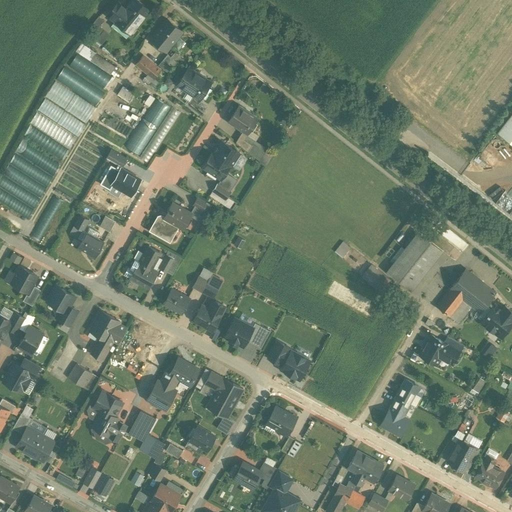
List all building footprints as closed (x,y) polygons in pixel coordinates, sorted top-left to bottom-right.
[(138,0),(130,0),(125,7),(118,1),(107,15),(115,20),(115,21),(130,33),(131,33),(150,10),(138,0)] [(99,16),(88,29),(91,31),(98,37),(104,29),(100,26),(104,20),(99,16)] [(167,19),(151,39),(155,42),(153,45),(162,52),(164,49),(166,51),(182,31),(167,19)] [(130,33),(115,21),(112,24),(112,26),(126,38),(130,33)] [(110,34),(104,29),(98,37),(91,31),(88,34),(101,45),(110,34)] [(90,60),(96,53),(81,43),(76,50),(90,60)] [(171,57),(167,54),(163,60),(172,66),(173,67),(180,57),(175,52),(171,57)] [(110,74),(115,66),(96,53),(90,60),(110,74)] [(161,70),(143,55),(135,64),(147,73),(154,79),(161,70)] [(172,66),(163,60),(158,65),(167,72),(172,66)] [(211,82),(188,67),(177,84),(194,95),(199,99),(211,82)] [(57,80),(46,97),(87,123),(106,94),(65,68),(57,80)] [(160,84),(154,79),(147,73),(142,80),(155,90),(160,84)] [(132,93),(122,86),(118,93),(128,100),(132,93)] [(205,108),(197,103),(199,99),(194,95),(188,104),(201,114),(205,108)] [(128,148),(152,161),(180,110),(173,106),(156,97),(128,148)] [(45,99),(24,136),(65,160),(71,149),(86,124),(45,99)] [(258,118),(238,105),(228,121),(243,130),(248,133),(258,118)] [(511,113),(497,133),(511,144),(511,113)] [(266,150),(250,140),(249,142),(244,139),(248,133),(243,130),(235,142),(259,160),(266,150)] [(54,176),(62,164),(24,139),(16,151),(54,176)] [(240,153),(221,141),(214,152),(231,164),(230,164),(232,165),(234,161),(237,160),(240,156),(239,154),(240,153)] [(127,159),(111,149),(106,157),(122,166),(127,159)] [(214,152),(212,151),(202,166),(221,179),(230,164),(231,164),(214,152)] [(0,201),(32,218),(54,176),(14,155),(0,182),(0,201)] [(120,170),(111,165),(100,183),(116,192),(120,186),(123,188),(123,189),(131,194),(140,179),(121,169),(120,170)] [(230,192),(217,183),(213,190),(226,199),(230,192)] [(226,199),(213,190),(209,195),(224,205),(227,200),(226,199)] [(206,203),(197,198),(193,204),(194,205),(203,210),(206,203)] [(164,217),(161,215),(158,215),(150,230),(170,241),(177,229),(175,228),(177,225),(183,229),(191,213),(190,212),(183,208),(183,209),(172,203),(173,202),(172,202),(164,217)] [(203,210),(194,205),(190,212),(191,213),(203,219),(211,205),(206,203),(203,210)] [(89,219),(80,214),(74,226),(82,230),(89,219)] [(115,221),(105,215),(99,226),(109,231),(115,221)] [(418,231),(387,271),(411,290),(442,250),(418,231)] [(103,242),(86,232),(78,246),(87,251),(87,252),(95,257),(103,242)] [(343,241),(335,251),(342,257),(350,247),(343,241)] [(148,245),(139,261),(135,259),(130,267),(134,270),(130,277),(141,283),(141,282),(149,286),(157,272),(150,268),(156,256),(158,257),(161,252),(148,245)] [(182,257),(168,249),(166,255),(174,259),(167,271),(172,274),(182,257)] [(20,264),(24,257),(15,252),(11,258),(20,264)] [(174,259),(166,255),(159,267),(167,271),(174,259)] [(391,279),(372,264),(362,277),(381,292),(391,279)] [(37,275),(19,265),(15,272),(17,273),(11,283),(28,292),(37,275)] [(134,270),(130,267),(130,268),(128,267),(124,274),(130,277),(134,270)] [(465,268),(436,305),(458,322),(471,305),(479,311),(480,312),(488,301),(495,292),(465,268)] [(208,281),(198,276),(192,286),(202,291),(208,281)] [(218,287),(208,281),(202,291),(212,297),(218,287)] [(75,296),(56,285),(47,301),(60,308),(55,317),(71,326),(79,311),(69,305),(75,296)] [(34,286),(29,296),(26,294),(23,300),(32,305),(41,289),(34,286)] [(189,298),(172,288),(163,304),(174,310),(174,309),(181,313),(189,298)] [(225,306),(215,301),(211,307),(210,309),(221,315),(225,306)] [(502,309),(494,304),(493,305),(488,301),(480,312),(479,311),(476,315),(482,319),(480,321),(500,337),(511,321),(511,317),(511,310),(505,305),(502,309)] [(210,309),(201,305),(193,320),(212,331),(221,315),(210,309)] [(120,321),(101,310),(91,328),(102,334),(91,353),(102,359),(113,339),(118,342),(126,328),(118,323),(120,321)] [(25,318),(14,311),(9,320),(11,321),(8,327),(17,333),(19,328),(24,319),(25,318)] [(35,317),(28,313),(25,318),(24,319),(31,323),(35,317)] [(238,319),(252,327),(255,322),(256,320),(241,313),(238,319)] [(9,320),(0,314),(0,335),(2,337),(8,327),(11,321),(9,320)] [(238,319),(234,317),(224,336),(230,339),(229,340),(236,344),(237,343),(243,346),(246,339),(253,328),(252,327),(238,319)] [(31,323),(24,319),(19,328),(26,332),(30,325),(31,323)] [(270,330),(255,322),(252,327),(253,328),(246,339),(260,347),(270,330)] [(43,333),(30,325),(26,332),(18,346),(31,354),(34,349),(42,335),(43,333)] [(444,341),(431,334),(420,355),(428,359),(429,357),(437,361),(436,363),(437,364),(441,357),(451,363),(462,344),(447,335),(444,341)] [(42,335),(34,349),(40,353),(49,338),(42,335)] [(280,364),(281,362),(287,351),(289,348),(277,341),(268,358),(280,364)] [(310,361),(291,350),(290,352),(284,363),(281,369),(299,379),(310,361)] [(281,362),(284,363),(290,352),(287,351),(281,362)] [(39,365),(25,357),(20,365),(31,371),(29,375),(33,377),(39,365)] [(178,357),(174,365),(172,363),(170,364),(166,370),(165,370),(164,371),(165,372),(160,381),(157,380),(155,384),(154,384),(152,388),(152,389),(147,399),(165,409),(176,390),(173,388),(179,378),(190,384),(189,385),(189,386),(199,369),(190,364),(190,365),(178,358),(179,357),(178,357)] [(20,365),(15,363),(12,368),(11,368),(4,381),(20,391),(22,387),(24,388),(29,379),(27,378),(29,375),(31,371),(20,365)] [(92,373),(76,363),(68,377),(84,387),(92,373)] [(218,375),(211,371),(204,383),(211,387),(218,375)] [(92,373),(84,387),(90,391),(98,377),(92,373)] [(243,388),(218,375),(211,387),(217,390),(214,395),(214,396),(207,407),(228,418),(233,407),(234,405),(234,404),(242,388),(243,389),(243,388)] [(485,381),(480,377),(472,388),(478,392),(485,381)] [(122,401),(102,390),(93,406),(93,407),(101,412),(96,421),(93,427),(94,427),(93,429),(94,430),(98,433),(100,432),(101,431),(108,435),(117,420),(118,418),(114,416),(122,401)] [(388,410),(381,424),(401,435),(402,434),(400,433),(407,420),(409,421),(409,420),(400,415),(403,410),(405,410),(409,402),(397,395),(388,410)] [(469,408),(474,398),(470,396),(465,405),(469,408)] [(16,405),(2,397),(0,400),(0,405),(9,411),(11,413),(16,405)] [(96,421),(101,412),(93,407),(93,406),(90,404),(87,409),(89,418),(96,421)] [(0,405),(0,429),(4,422),(3,421),(9,411),(0,405)] [(22,412),(29,416),(32,410),(26,406),(22,412)] [(296,417),(275,406),(266,423),(266,424),(268,421),(276,426),(275,428),(287,435),(296,417)] [(502,407),(498,417),(507,421),(511,411),(502,407)] [(156,418),(140,410),(128,433),(143,441),(139,449),(151,455),(159,439),(147,433),(156,418)] [(23,434),(27,426),(28,426),(32,418),(29,416),(22,412),(21,412),(13,428),(23,434)] [(474,421),(465,416),(456,431),(462,434),(465,436),(467,433),(474,421)] [(117,420),(108,435),(114,438),(119,441),(128,426),(117,420)] [(276,426),(268,421),(266,424),(264,428),(273,433),(275,428),(276,426)] [(215,436),(197,425),(188,439),(189,440),(190,438),(196,442),(195,444),(207,450),(215,436)] [(28,426),(27,426),(23,434),(16,446),(31,454),(42,434),(28,426)] [(98,433),(94,430),(96,438),(105,443),(111,442),(114,438),(108,435),(101,431),(100,432),(98,433)] [(456,445),(459,438),(460,438),(462,434),(456,431),(450,441),(456,445)] [(465,436),(462,434),(460,438),(459,438),(456,445),(447,460),(465,470),(481,441),(467,433),(465,436)] [(54,441),(42,434),(31,454),(43,461),(44,459),(50,449),(53,443),(54,441)] [(289,435),(281,449),(287,453),(295,439),(289,435)] [(50,449),(56,453),(59,447),(53,443),(50,449)] [(182,450),(170,443),(165,450),(178,458),(182,450)] [(50,449),(44,459),(50,463),(56,453),(50,449)] [(370,457),(357,450),(347,468),(357,473),(355,477),(353,476),(351,480),(351,481),(356,483),(370,457)] [(486,456),(484,461),(483,461),(475,476),(495,487),(503,472),(492,465),(494,461),(493,459),(489,456),(486,456)] [(383,464),(370,457),(356,483),(361,486),(363,481),(361,481),(364,476),(374,482),(383,464)] [(262,472),(243,461),(233,478),(253,489),(262,472)] [(277,469),(263,461),(260,468),(265,470),(263,473),(272,478),(277,469)] [(166,469),(157,464),(150,475),(159,480),(166,469)] [(100,474),(91,469),(83,483),(92,487),(100,474)] [(276,487),(284,491),(291,479),(278,471),(271,484),(276,487)] [(113,479),(102,473),(94,488),(105,494),(113,479)] [(142,478),(135,474),(131,481),(138,485),(142,478)] [(415,484),(396,474),(388,489),(406,499),(415,484)] [(19,487),(0,476),(0,496),(10,502),(19,487)] [(351,480),(349,479),(345,487),(352,490),(356,483),(351,481),(351,480)] [(182,489),(168,481),(165,486),(160,483),(151,500),(152,501),(159,505),(159,504),(167,509),(170,510),(170,511),(180,495),(179,495),(182,489)] [(345,487),(339,484),(334,494),(346,500),(346,501),(352,490),(345,487)] [(263,510),(267,511),(292,511),(299,500),(284,491),(276,487),(263,510)] [(146,503),(150,495),(141,490),(137,498),(146,503)] [(352,490),(346,501),(359,507),(364,497),(352,490)] [(387,500),(374,493),(368,503),(382,510),(387,500)] [(442,499),(431,493),(424,506),(422,509),(423,509),(427,511),(445,511),(450,503),(449,503),(449,504),(441,499),(442,499)] [(339,511),(346,500),(334,494),(325,511),(327,511),(339,511)] [(51,505),(34,495),(33,495),(25,510),(26,510),(30,511),(47,511),(51,505)] [(159,505),(152,501),(145,511),(146,511),(165,511),(167,509),(159,504),(159,505)] [(416,502),(410,511),(421,511),(423,509),(422,509),(424,506),(416,502)]
